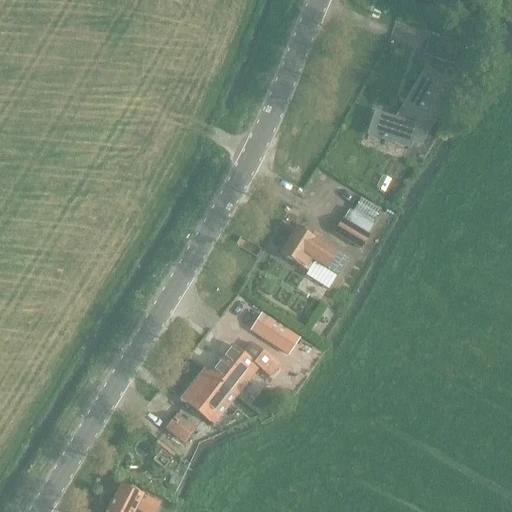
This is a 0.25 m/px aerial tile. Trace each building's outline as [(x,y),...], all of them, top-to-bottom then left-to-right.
[(423,56),(463,69),(470,49),(430,36),(423,56)] [(375,114),(367,137),(408,150),(410,142),(420,146),(455,86),(424,68),(400,109),(405,111),(399,122),(375,114)] [(359,249),(367,236),(373,226),(372,225),(381,211),(360,200),(352,213),(350,212),(344,221),(342,220),(333,234),(359,249)] [(279,255),(306,272),(305,276),(329,291),(348,262),(336,254),(318,243),(321,239),(305,228),(302,233),(296,229),(279,255)] [(261,315),(251,331),(288,355),(298,340),(261,315)] [(232,346),(209,375),(208,375),(231,394),(236,398),(258,369),(270,378),(279,367),(252,343),(243,355),(232,346)] [(208,423),(231,394),(208,375),(209,375),(204,371),(181,401),(208,423)] [(184,445),(195,431),(176,416),(165,430),(184,445)] [(133,511),(136,508),(143,511),(148,511),(153,502),(141,497),(142,496),(121,485),(107,511),(106,511),(133,511)]
